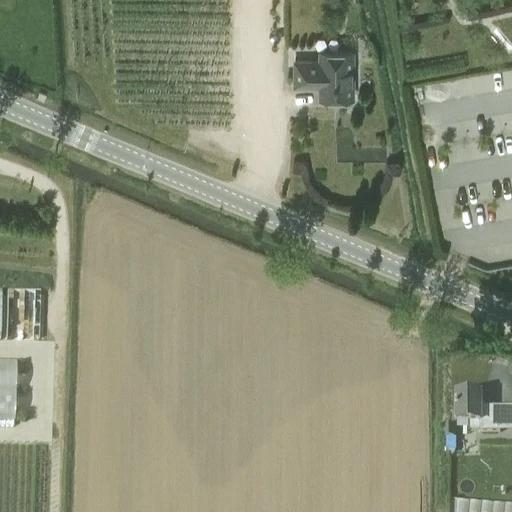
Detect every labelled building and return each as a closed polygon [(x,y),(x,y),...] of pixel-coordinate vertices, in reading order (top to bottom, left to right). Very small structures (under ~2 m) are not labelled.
[(293,88),(318,88),(319,88),(319,96),(319,100),(351,100),(351,52),(319,52),(319,63),(293,63),(293,88)] [(0,360),(0,421),(13,421),(14,361),(0,360)] [(456,425),(480,425),(480,434),(500,434),(500,410),(480,410),(480,396),(455,396),(456,425)] [(446,440),(446,451),(456,451),(456,440),(454,440),(454,427),(443,427),(443,440),(446,440)] [(511,511),(511,505),(453,502),(452,511),(511,511)]
